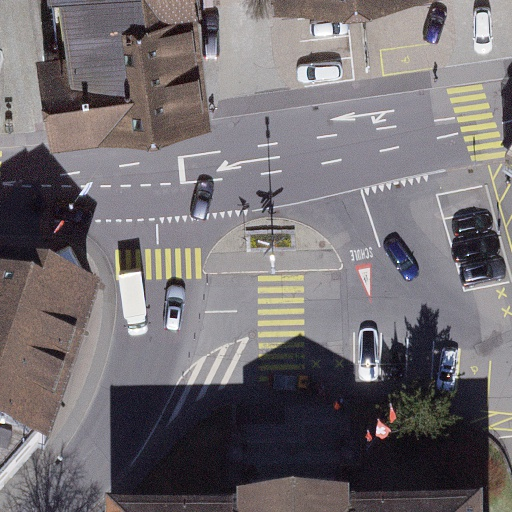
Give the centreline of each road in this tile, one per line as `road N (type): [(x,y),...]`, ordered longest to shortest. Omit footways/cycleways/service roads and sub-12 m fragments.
road 1 (secondary): [(163,312),(111,430),(46,511)]
road 2 (residential): [(163,312),(394,311)]
road 3 (residential): [(35,189),(22,0)]
road 4 (residential): [(394,311),(346,146)]
road 5 (residential): [(346,146),(511,122)]
road 6 (residential): [(265,157),(240,0)]
road 7 (secondary): [(159,174),(163,312)]
road 8 (residential): [(394,311),(511,357)]
road 9 (secondary): [(35,189),(159,174)]
